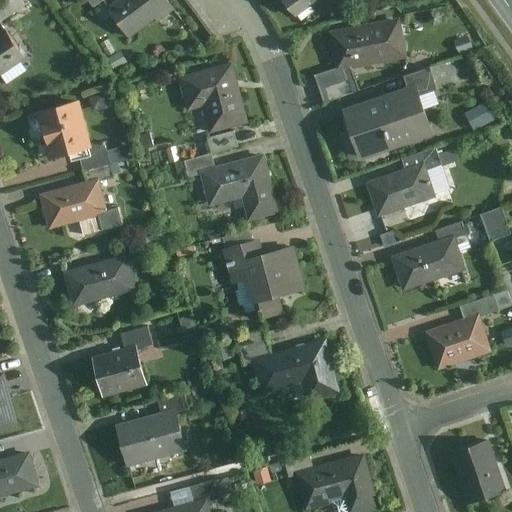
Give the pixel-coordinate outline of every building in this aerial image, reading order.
[(29,0),(14,0),(0,9),(0,11),(6,21),(32,4),(29,0)] [(165,0),(121,0),(109,9),(131,41),(173,11),(165,0)] [(285,0),(298,17),(322,0),(285,0)] [(401,21),(331,32),(337,69),(407,58),(401,21)] [(8,31),(0,36),(0,78),(27,60),(8,31)] [(234,65),(180,78),(189,112),(205,108),(211,134),(249,125),(234,65)] [(417,85),(345,109),(363,160),(434,136),(417,85)] [(94,150),(82,102),(41,113),(52,161),(94,150)] [(473,111),(478,126),(494,121),(489,106),(473,111)] [(240,131),(214,136),(217,149),(243,144),(240,131)] [(267,158),(202,175),(210,209),(243,200),(249,223),(282,215),(267,158)] [(425,167),(369,185),(379,217),(436,199),(425,167)] [(101,182),(42,197),(51,230),(110,215),(101,182)] [(503,210),(482,217),(491,242),(511,235),(503,210)] [(455,239),(393,259),(404,293),(466,273),(455,239)] [(263,242),(225,252),(234,286),(249,282),(255,306),(262,304),(266,320),(284,315),(279,297),(307,290),(295,247),(267,254),(263,242)] [(130,258),(66,274),(74,307),(138,291),(130,258)] [(480,316),(426,333),(438,371),(492,354),(480,316)] [(329,340),(255,359),(264,393),(306,382),(312,405),(344,396),(329,340)] [(137,347),(95,358),(105,398),(147,387),(137,347)] [(6,374),(0,375),(0,433),(19,429),(6,374)] [(177,411),(118,426),(129,469),(189,453),(177,411)] [(491,442),(452,454),(467,504),(506,492),(491,442)] [(32,453),(0,461),(0,498),(41,488),(32,453)] [(365,456),(296,475),(307,511),(349,500),(352,511),(368,511),(380,509),(365,456)] [(211,511),(209,501),(163,511),(211,511)]
